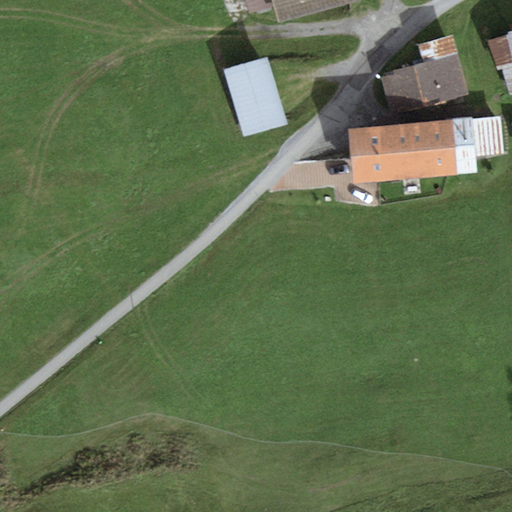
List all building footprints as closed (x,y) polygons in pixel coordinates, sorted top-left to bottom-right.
[(247,0),(252,18),(286,9),(289,23),(378,0),(247,0)] [(460,39),(428,47),(432,64),(464,56),(460,39)] [(511,42),(493,45),(502,73),(508,71),(511,91),(511,42)] [(278,61),(233,72),(250,140),(295,129),(278,61)] [(448,66),(400,78),(409,116),(457,105),(448,66)] [(504,123),(481,125),(483,159),(506,157),(504,123)] [(477,125),(363,132),(365,163),(367,186),(374,185),(480,178),(477,125)] [(365,163),(296,168),(279,192),(335,190),(341,201),(368,201),(374,185),(367,186),(365,163)]
